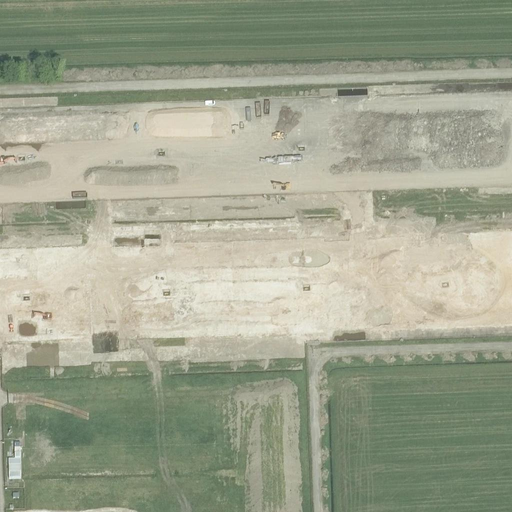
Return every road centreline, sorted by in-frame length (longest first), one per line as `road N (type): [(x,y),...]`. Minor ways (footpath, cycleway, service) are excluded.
road 1 (unclassified): [(0,92),(511,70)]
road 2 (unclassified): [(511,350),(327,358),(318,371),(320,511)]
